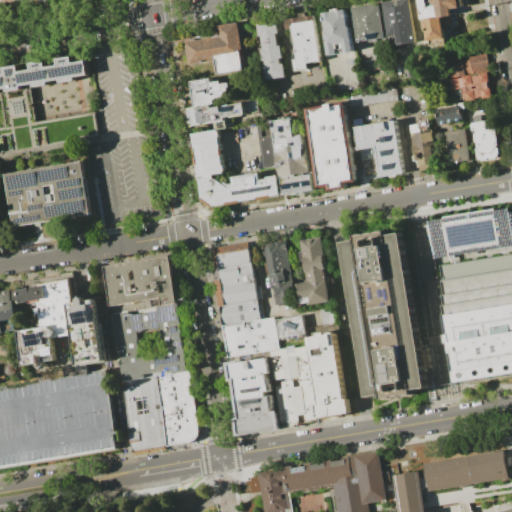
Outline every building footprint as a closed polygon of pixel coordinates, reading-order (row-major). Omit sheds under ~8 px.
[(395,0),(408,0),(415,42),(398,45),(396,34),(388,36),(382,2),(395,0)] [(458,0),(459,7),(450,9),(451,16),(441,17),(445,37),(444,38),(445,43),(430,46),(430,40),(428,40),(427,31),(426,31),(426,29),(425,19),(422,19),(418,0),(426,0),(427,6),(436,5),(435,0),(458,0)] [(354,8),(381,4),(386,38),(359,43),(354,8)] [(345,9),(348,27),(349,27),(353,51),(345,52),(344,43),(335,44),(337,54),(328,55),(325,31),(326,31),(324,21),(323,13),(345,9)] [(297,71),(295,60),(298,60),(293,30),(290,30),(288,21),(316,16),(325,66),(297,71)] [(269,81),(260,25),(279,22),(288,78),(269,81)] [(238,23),(243,56),(241,56),(243,70),(218,74),(216,61),(190,65),(186,42),(219,37),(217,26),(238,23)] [(488,69),(470,71),(467,57),(486,54),(488,69)] [(0,74),(6,74),(5,68),(19,66),(20,72),(33,70),(32,64),(46,61),(47,67),(60,65),(59,59),(73,57),(74,63),(87,61),(89,75),(76,77),(77,81),(62,83),(62,80),(49,82),(50,85),(34,88),(34,84),(30,85),(22,86),(23,90),(8,92),(8,88),(0,90),(0,74)] [(461,61),(463,76),(471,75),(471,76),(475,76),(475,75),(478,75),(478,74),(487,72),(488,81),(486,81),(487,88),(489,88),(491,97),(482,98),(482,96),(474,97),(475,99),(466,101),(466,98),(463,98),(461,87),(451,89),(450,80),(451,79),(448,63),(453,62),(454,64),(458,63),(458,61),(461,61)] [(211,78),(211,82),(220,81),(221,84),(229,82),(230,86),(228,87),(229,96),(214,99),(215,103),(196,106),(192,81),(211,78)] [(0,129),(6,128),(0,90),(8,88),(8,92),(23,90),(22,86),(30,85),(36,122),(95,113),(100,136),(86,138),(0,153),(0,129)] [(399,100),(351,108),(349,95),(397,88),(399,100)] [(191,127),(218,122),(219,130),(234,128),(233,117),(260,113),(258,100),(211,108),(211,105),(188,109),(191,127)] [(306,109),(345,102),(359,181),(349,183),(350,187),(331,191),(331,186),(320,188),(306,109)] [(437,125),(434,107),(462,102),(463,108),(459,109),(461,121),(437,125)] [(315,191),(308,146),(306,147),(304,135),(296,136),(293,118),(273,121),(284,195),(315,191)] [(494,119),(496,133),(495,133),(495,134),(497,134),(498,145),(497,145),(498,147),(499,147),(500,153),(499,153),(499,156),(497,156),(497,158),(491,159),(491,157),(488,158),(488,159),(483,160),(483,158),(480,159),(480,158),(479,158),(477,149),(479,149),(478,141),(476,141),(474,131),(473,131),(472,124),(473,124),(473,123),(494,119)] [(372,180),(407,174),(398,121),(357,129),(365,176),(372,180)] [(276,166),(263,168),(256,124),(269,122),(276,166)] [(418,124),(419,131),(429,130),(429,132),(432,132),(433,141),(432,141),(435,162),(438,162),(439,168),(420,171),(419,166),(417,167),(415,155),(413,155),(413,151),(412,146),(413,146),(410,125),(418,124)] [(463,129),(468,161),(450,164),(445,132),(463,129)] [(215,181),(216,179),(224,183),(226,181),(230,184),(233,183),(232,176),(259,172),(261,180),(267,178),(267,177),(278,175),(281,195),(211,207),(203,200),(193,133),(218,130),(225,173),(214,175),(215,181)] [(94,215),(85,163),(9,176),(17,228),(94,215)] [(496,210),(510,208),(511,212),(511,245),(438,258),(430,225),(432,225),(431,221),(446,219),(445,216),(496,208),(496,210)] [(361,240),(345,243),(370,399),(385,396),(386,399),(415,394),(415,391),(428,389),(403,233),(388,236),(388,231),(360,235),(361,240)] [(323,257),(325,269),(324,269),(329,301),(308,305),(308,302),(301,304),(298,284),(307,282),(303,261),(301,262),(299,252),(303,252),(301,240),(321,237),(324,256),(323,257)] [(286,240),(293,279),(287,280),(287,281),(293,280),(295,292),(292,293),(294,302),(281,303),(281,301),(277,302),(276,288),(272,288),(266,248),(267,248),(267,244),(269,242),(272,242),(274,242),(286,240)] [(214,252),(252,245),(262,301),(223,306),(214,252)] [(461,382),(511,373),(511,254),(442,266),(446,289),(461,382)] [(114,314),(107,266),(173,255),(180,303),(114,314)] [(39,287),(39,285),(71,280),(76,304),(94,301),(104,362),(79,367),(73,336),(55,339),(58,361),(25,367),(19,332),(45,328),(41,301),(16,305),(14,291),(39,287)] [(0,293),(14,291),(16,305),(21,331),(0,334),(0,293)] [(223,306),(262,301),(264,319),(225,326),(223,306)] [(114,314),(180,303),(190,371),(157,376),(125,382),(123,382),(111,314),(114,314)] [(304,316),(276,321),(280,340),(307,335),(304,316)] [(225,326),(264,319),(272,318),(277,349),(230,358),(225,326)] [(352,413),(350,399),(347,400),(335,334),(308,339),(320,405),(318,406),(319,418),(352,413)] [(275,383),(287,381),(283,362),(290,361),(289,358),(297,357),(308,420),(318,419),(306,348),(271,354),(275,383)] [(226,363),(267,356),(270,372),(265,373),(271,411),(277,410),(280,427),(238,435),(235,417),(238,416),(232,380),(229,380),(226,363)] [(0,388),(107,370),(118,450),(0,469),(0,388)] [(157,376),(190,371),(199,429),(199,435),(196,441),(189,444),(168,447),(157,376)] [(132,453),(122,389),(125,382),(157,376),(168,447),(132,453)] [(282,387),(294,385),(300,422),(289,424),(282,387)] [(511,478),(431,492),(429,480),(428,472),(427,466),(507,452),(511,478)] [(388,500),(367,504),(368,509),(368,511),(339,511),(336,483),(290,491),(293,511),(266,511),(260,473),(380,454),(382,466),(388,500)] [(427,511),(422,482),(421,473),(400,477),(395,477),(400,511),(427,511)]
